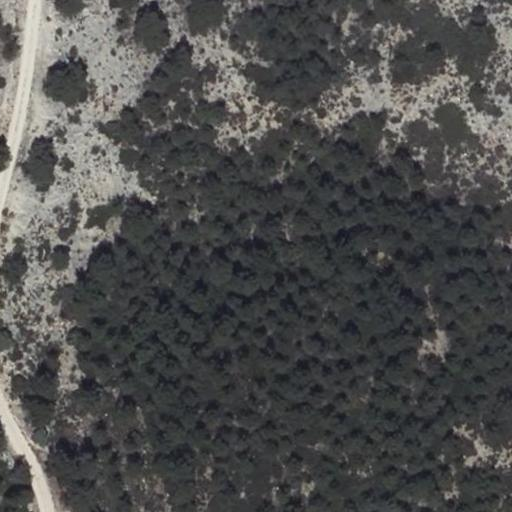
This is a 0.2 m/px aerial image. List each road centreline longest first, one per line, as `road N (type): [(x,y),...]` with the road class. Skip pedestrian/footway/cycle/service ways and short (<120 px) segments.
road 1 (track): [(0,209),(29,0)]
road 2 (track): [(62,511),(17,417),(0,349)]
